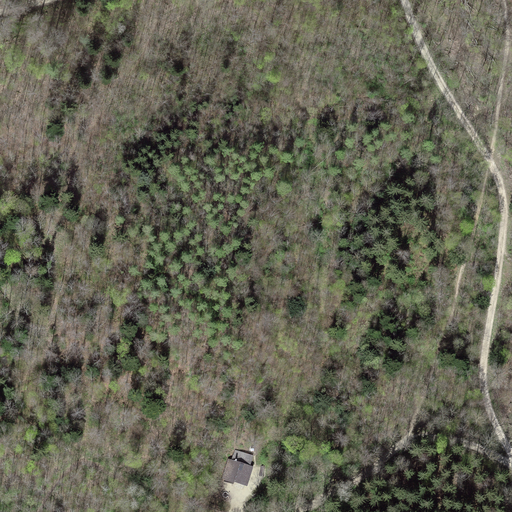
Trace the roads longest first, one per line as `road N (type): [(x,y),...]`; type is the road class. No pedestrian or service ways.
road 1 (primary): [(225,0),(511,301)]
road 2 (track): [(511,458),(484,388),(504,222),(501,183),(488,159)]
road 3 (track): [(488,159),(404,0)]
road 4 (track): [(302,511),(367,475),(407,437)]
